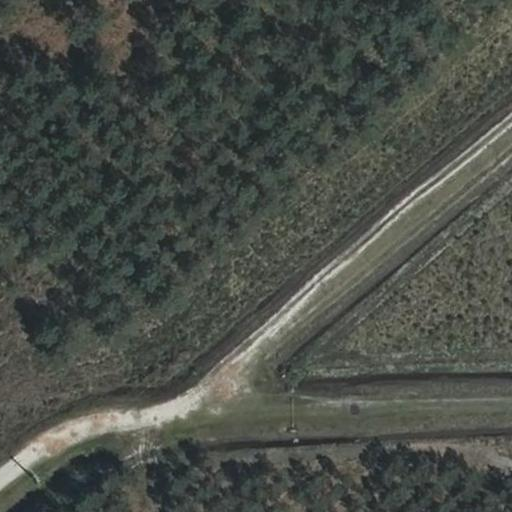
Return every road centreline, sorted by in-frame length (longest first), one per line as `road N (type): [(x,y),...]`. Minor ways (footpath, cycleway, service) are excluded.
road 1 (track): [(0,491),(79,424),(199,408),(511,398)]
road 2 (track): [(199,408),(511,142)]
